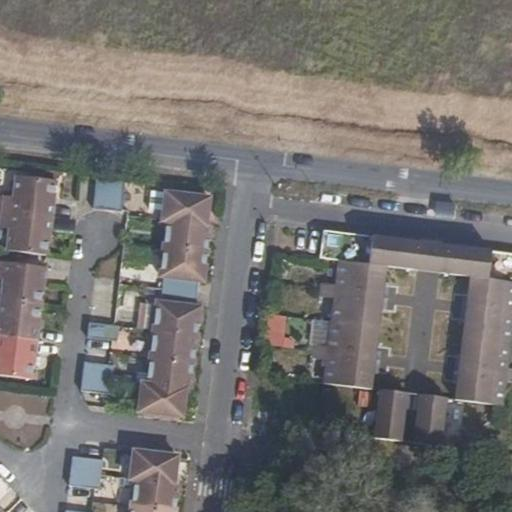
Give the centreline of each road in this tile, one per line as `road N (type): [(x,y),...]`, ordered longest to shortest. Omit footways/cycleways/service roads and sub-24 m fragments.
road 1 (residential): [(253,163),(219,439)]
road 2 (tertiary): [(511,193),(253,163)]
road 3 (tertiary): [(253,163),(0,130)]
road 4 (residential): [(89,246),(67,420)]
road 5 (residential): [(219,439),(67,420)]
